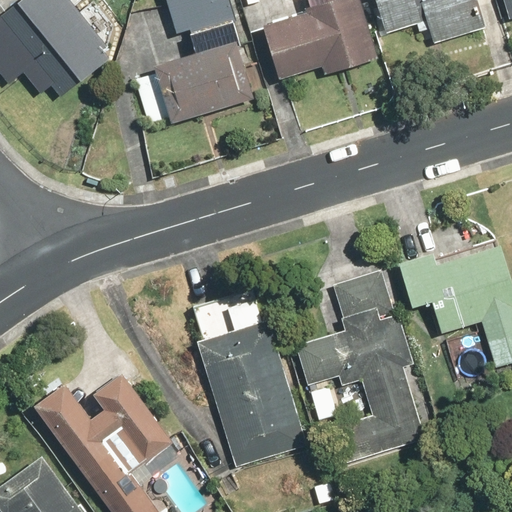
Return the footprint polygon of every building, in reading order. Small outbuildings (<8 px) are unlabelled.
[(27,0),(0,20),(0,69),(13,86),(27,76),(43,96),(54,88),(62,99),(121,56),(79,0),(27,0)] [(201,54),(231,44),(226,26),(242,22),(235,0),(170,0),(180,34),(194,30),(201,54)] [(308,0),(313,11),(268,26),(286,81),(325,68),(328,76),(384,57),(364,0),(308,0)] [(384,0),(397,34),(429,23),(439,49),(492,30),(481,0),(384,0)] [(231,44),(201,54),(160,66),(161,70),(139,77),(153,123),(176,116),(179,125),(261,100),(242,41),(231,44)] [(505,372),(503,364),(511,361),(511,260),(507,240),(440,258),(438,251),(404,260),(416,305),(438,299),(460,384),(505,372)] [(299,343),(320,419),(342,413),(332,377),(344,374),(347,385),(366,380),(376,414),(323,428),(333,467),(431,441),(410,366),(420,363),(405,310),(396,313),(384,269),(335,282),(348,329),(299,343)] [(195,304),(206,339),(201,341),(239,469),(313,447),(275,319),(268,321),(258,285),(195,304)] [(176,439),(179,437),(126,371),(96,395),(106,407),(97,414),(68,378),(33,406),(119,511),(167,511),(168,511),(147,486),(187,453),(176,439)] [(94,511),(50,451),(0,487),(0,499),(9,511),(94,511)]
